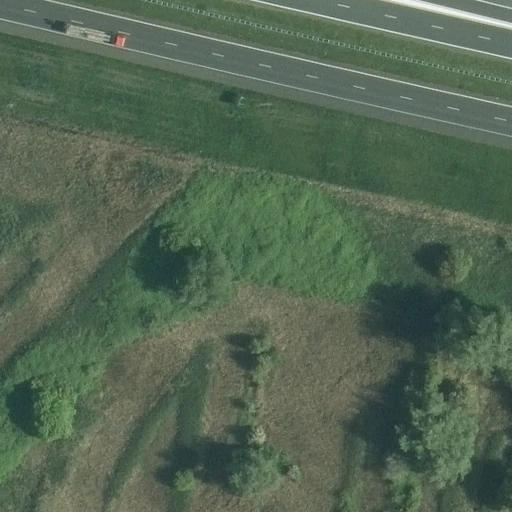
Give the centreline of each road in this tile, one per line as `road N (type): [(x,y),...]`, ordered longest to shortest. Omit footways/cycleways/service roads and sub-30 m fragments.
road 1 (motorway): [(0,5),(511,120)]
road 2 (motorway): [(511,43),(319,0)]
